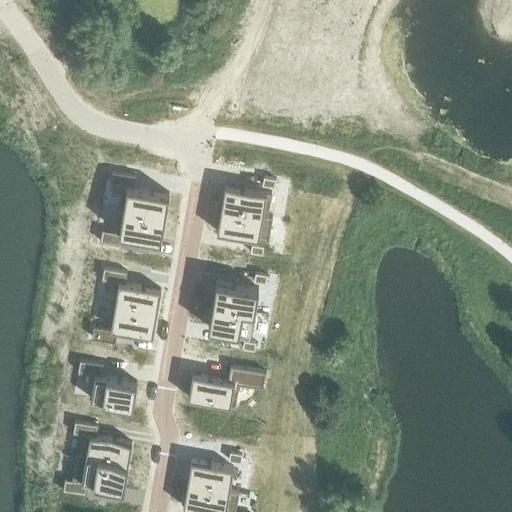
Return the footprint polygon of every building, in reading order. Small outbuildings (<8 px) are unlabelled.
[(340,0),(336,0),(334,6),(345,11),(348,3),(340,0)] [(285,30),(273,50),(310,72),(323,52),(285,30)] [(324,36),(320,43),(331,49),(335,42),(324,36)] [(273,50),(261,71),(298,93),(310,72),(273,50)] [(290,95),(286,102),(297,108),(301,101),(290,95)] [(121,184),(117,207),(164,215),(168,192),(132,186),(134,174),(111,170),(109,182),(121,184)] [(261,183),(273,185),(274,177),(275,177),(263,175),(261,183)] [(267,214),(271,191),(224,183),(220,207),(272,215),(272,214),(267,214)] [(164,215),(117,207),(113,230),(101,228),(99,240),(123,244),(125,232),(160,238),(164,215)] [(272,215),(220,207),(216,230),(268,239),(272,215)] [(249,250),(250,251),(261,252),(263,244),(251,242),(249,250)] [(118,281),(114,304),(156,311),(160,288),(124,282),(126,270),(103,266),(101,278),(118,281)] [(265,281),(266,273),(254,271),(253,279),(265,281)] [(254,310),(258,286),(215,279),(211,303),(254,310)] [(211,303),(208,326),(250,333),(254,310),(211,303)] [(156,311),(114,304),(110,327),(93,324),(91,336),(114,340),(116,328),(152,335),(156,311)] [(242,346),(253,348),(255,340),(243,338),(242,346)] [(132,404),(136,380),(100,374),(102,362),(79,358),(77,370),(93,373),(89,397),(132,404)] [(190,372),(186,396),(234,404),(238,382),(254,384),(262,386),(265,369),(229,363),(227,378),(190,372)] [(127,464),(131,441),(95,435),(97,423),(74,419),(72,431),(84,433),(80,455),(75,455),(75,456),(127,464)] [(241,452),(229,450),(228,458),(239,460),(241,452)] [(71,479),(64,477),(62,489),(86,493),(88,482),(123,488),(127,464),(75,456),(71,479)] [(190,458),(186,481),(238,490),(238,489),(229,488),(233,465),(190,458)] [(218,511),(217,511),(239,511),(234,511),(238,490),(186,481),(182,504),(218,511)]
